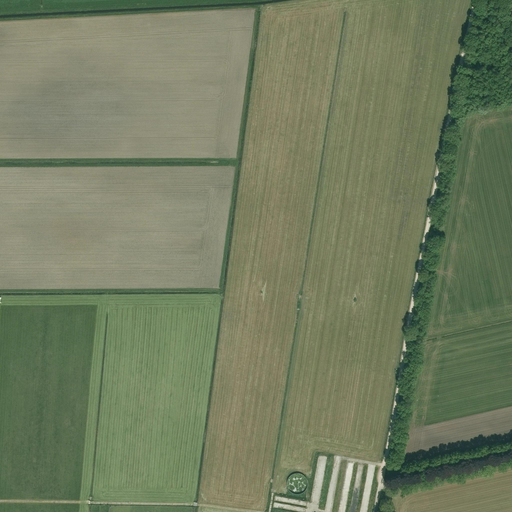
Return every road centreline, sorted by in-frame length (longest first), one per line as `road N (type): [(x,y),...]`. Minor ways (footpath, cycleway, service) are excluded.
road 1 (track): [(473,0),(382,485)]
road 2 (residential): [(382,485),(511,456)]
